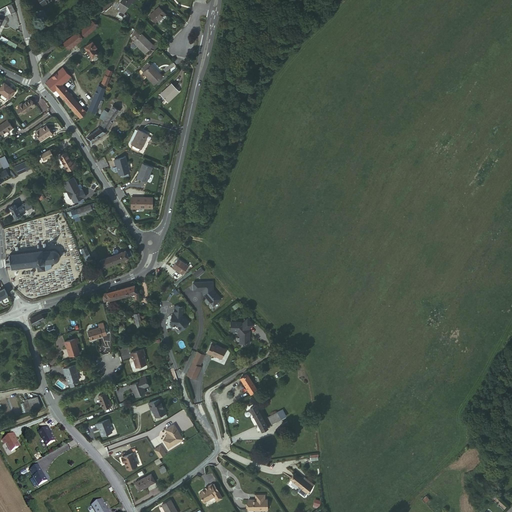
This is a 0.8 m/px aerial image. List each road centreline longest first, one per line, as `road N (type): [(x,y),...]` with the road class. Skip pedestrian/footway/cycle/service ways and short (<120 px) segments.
road 1 (tertiary): [(38,76),(149,243)]
road 2 (tertiary): [(149,243),(163,225),(193,93)]
road 3 (tertiary): [(19,310),(129,275),(145,264),(149,243)]
road 4 (residential): [(129,511),(49,400)]
